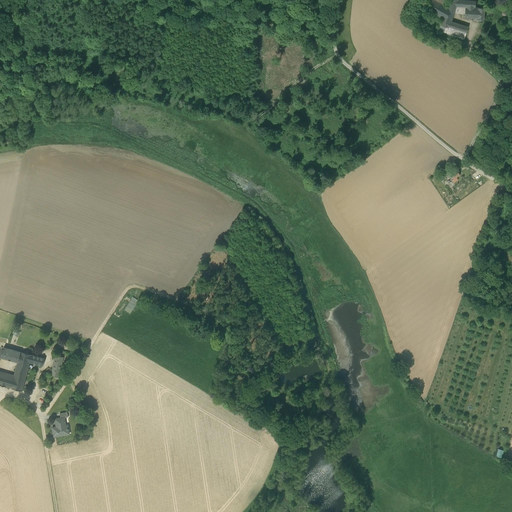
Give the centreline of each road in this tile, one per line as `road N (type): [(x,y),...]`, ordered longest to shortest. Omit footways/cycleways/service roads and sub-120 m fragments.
road 1 (track): [(245,511),(288,439),(211,396),(228,327),(198,307),(130,284),(40,417)]
road 2 (unclassified): [(335,0),(336,52),(462,160),(511,192)]
